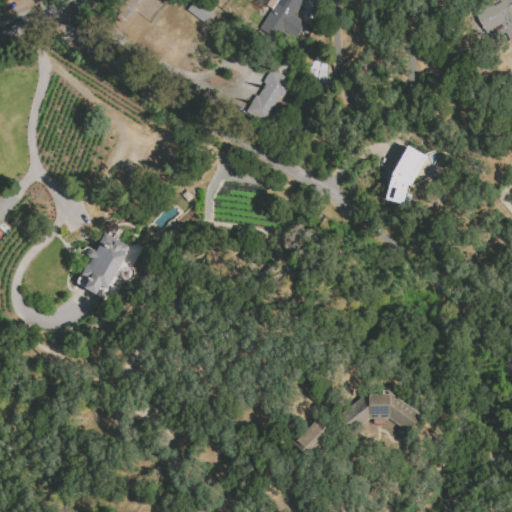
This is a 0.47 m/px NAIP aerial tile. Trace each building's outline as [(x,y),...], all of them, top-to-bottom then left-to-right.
[(204,23),(213,11),(198,0),(193,0),(186,10),(204,23)] [(302,0),(293,16),(305,23),(289,47),(258,28),(276,0),(302,0)] [(511,45),(506,35),(493,42),(477,14),(500,0),(511,0),(511,45)] [(269,68),(284,76),(282,79),(289,83),(266,119),(245,108),(269,68)] [(405,145),(425,156),(409,186),(406,185),(401,204),(383,199),(389,175),(405,145)] [(102,232),(127,246),(101,296),(75,284),(102,232)] [(422,417),(409,433),(391,421),(371,422),(348,440),(334,423),(366,397),(394,395),(422,417)] [(315,419),(291,444),(305,458),(329,433),(315,419)]
